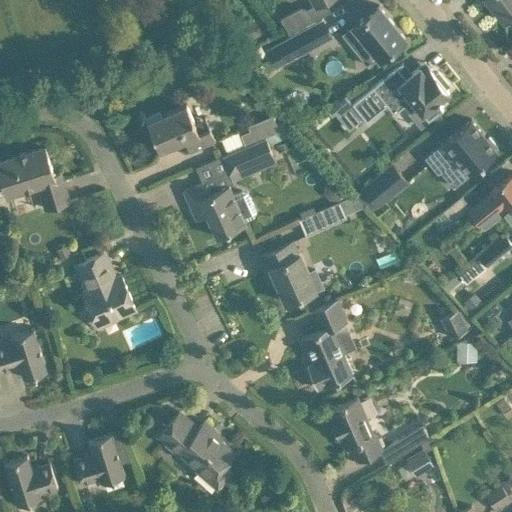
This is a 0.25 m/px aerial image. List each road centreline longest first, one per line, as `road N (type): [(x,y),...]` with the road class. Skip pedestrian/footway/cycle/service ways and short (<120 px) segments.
road 1 (residential): [(204,359),(98,140),(65,105),(0,113)]
road 2 (residential): [(0,423),(58,412),(204,359)]
road 3 (residential): [(327,511),(307,468),(204,359)]
road 4 (residential): [(511,112),(422,0)]
